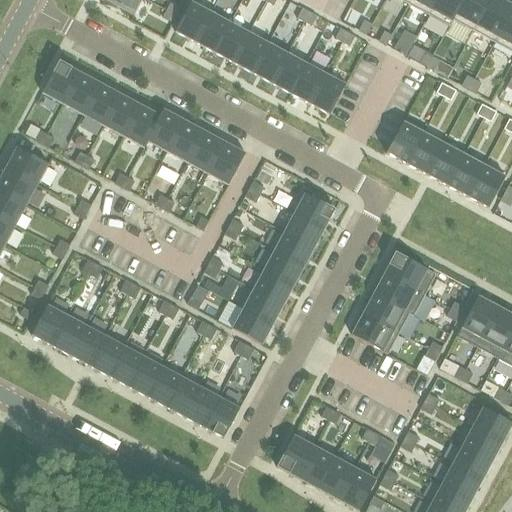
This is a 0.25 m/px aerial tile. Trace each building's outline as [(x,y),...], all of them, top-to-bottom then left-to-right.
[(99,0),(133,18),(142,0),(99,0)] [(410,0),(408,5),(428,16),(436,0),(410,0)] [(436,0),(428,16),(448,27),(462,0),(436,0)] [(462,0),(448,27),(449,27),(453,21),(473,32),(489,0),(462,0)] [(511,5),(501,0),(489,0),(473,32),(494,43),(511,9),(511,5)] [(191,3),(175,33),(195,44),(211,13),(192,3),(191,3)] [(171,14),(176,17),(180,9),(170,4),(166,11),(171,14)] [(302,9),(296,19),(304,23),(309,13),(302,9)] [(511,9),(494,43),(511,52),(511,9)] [(162,18),(172,24),(176,17),(171,14),(166,11),(162,18)] [(211,13),(195,44),(214,54),(230,24),(211,13)] [(309,13),(304,23),(311,27),(317,17),(309,13)] [(364,21),(358,32),(366,36),(371,25),(364,21)] [(230,24),(214,54),(233,64),(249,34),(230,24)] [(340,29),(334,40),(342,44),(347,33),(340,29)] [(384,32),(378,42),(386,47),(391,36),(384,32)] [(347,33),(342,44),(349,48),(355,37),(347,33)] [(249,34),(233,64),(252,75),(268,44),(249,34)] [(268,44),(252,75),(271,85),(287,54),(268,44)] [(393,50),(405,57),(409,51),(396,44),(393,50)] [(287,54),(271,85),(290,95),(306,65),(287,54)] [(424,54),(419,64),(426,68),(432,58),(424,54)] [(432,58),(426,68),(434,72),(439,62),(432,58)] [(42,95),(63,106),(80,74),(59,62),(42,95)] [(306,65),(290,95),(309,105),(325,75),(306,65)] [(100,84),(80,74),(63,106),(83,117),(100,84)] [(325,75),(309,105),(329,116),(345,85),(325,75)] [(467,77),(461,87),(468,91),(474,81),(467,77)] [(474,81),(468,91),(476,95),(481,85),(474,81)] [(103,128),(120,95),(100,84),(83,117),(103,128)] [(441,84),(436,94),(443,98),(448,88),(441,84)] [(448,88),(443,98),(450,102),(456,92),(448,88)] [(123,138),(140,106),(120,95),(103,128),(123,138)] [(481,105),(476,116),(483,119),(489,109),(481,105)] [(123,138),(143,149),(164,110),(163,110),(159,116),(140,106),(123,138)] [(489,109),(483,119),(490,123),(496,113),(489,109)] [(184,121),(164,110),(143,149),(144,150),(147,143),(166,154),(184,121)] [(509,120),(503,130),(511,134),(511,132),(511,121),(509,120)] [(184,121),(166,154),(186,164),(204,132),(184,121)] [(390,147),(386,154),(407,165),(424,134),(403,123),(390,147)] [(40,131),(34,141),(41,145),(47,135),(40,131)] [(207,175),(224,143),(204,132),(186,164),(207,175)] [(424,134),(407,165),(427,176),(444,145),(424,134)] [(47,135),(41,145),(49,149),(54,139),(47,135)] [(224,143),(207,175),(228,186),(245,154),(224,143)] [(444,145),(427,176),(447,187),(464,155),(444,145)] [(37,187),(48,166),(16,148),(5,169),(37,187)] [(80,153),(74,163),(82,167),(87,157),(80,153)] [(464,155),(447,187),(467,198),(484,166),(464,155)] [(87,157),(82,167),(89,171),(94,161),(87,157)] [(484,166),(467,198),(488,209),(505,177),(484,166)] [(0,177),(0,192),(26,207),(37,187),(5,169),(0,177)] [(260,171),(256,179),(266,185),(271,177),(260,171)] [(120,175),(114,185),(122,189),(127,179),(120,175)] [(127,179),(122,189),(129,192),(134,182),(127,179)] [(253,183),(248,190),(260,196),(264,189),(253,183)] [(248,190),(244,198),(256,204),(260,196),(248,190)] [(0,192),(0,218),(15,227),(26,207),(0,192)] [(293,214),(324,231),(334,211),(327,207),(304,194),(293,214)] [(511,198),(504,194),(500,202),(510,207),(511,203),(511,198)] [(160,196),(155,206),(162,210),(167,200),(160,196)] [(167,200),(162,210),(169,214),(174,204),(167,200)] [(81,201),(77,208),(87,214),(91,206),(81,201)] [(243,203),(240,209),(246,212),(249,206),(243,203)] [(77,208),(73,216),(83,221),(87,214),(77,208)] [(324,231),(293,214),(283,233),(313,250),(324,231)] [(0,244),(5,247),(15,227),(0,218),(0,244)] [(201,218),(195,228),(203,232),(208,222),(201,218)] [(232,221),(228,228),(239,234),(243,227),(232,221)] [(228,228),(224,236),(235,242),(239,234),(228,228)] [(273,252),(303,269),(313,250),(283,233),(273,252)] [(60,241),(56,248),(66,254),(70,246),(60,241)] [(56,248),(52,256),(62,261),(66,254),(56,248)] [(273,252),(262,271),(293,288),(303,269),(273,252)] [(395,253),(383,274),(424,296),(436,275),(395,253)] [(212,259),(208,266),(219,272),(223,265),(212,259)] [(88,261),(82,272),(89,276),(95,265),(88,261)] [(95,265),(89,276),(96,280),(103,269),(95,265)] [(208,266),(204,274),(215,280),(219,272),(208,266)] [(262,271),(252,291),(283,307),(293,288),(262,271)] [(383,274),(373,295),(414,316),(424,322),(435,302),(424,296),(383,274)] [(38,281),(34,289),(44,294),(48,287),(38,281)] [(126,281),(120,293),(127,297),(133,285),(126,281)] [(133,285),(127,297),(135,301),(141,289),(133,285)] [(34,289),(30,296),(40,301),(44,294),(34,289)] [(273,326),(283,307),(252,291),(242,310),(273,326)] [(373,295),(362,315),(398,334),(409,340),(419,321),(413,317),(414,316),(373,295)] [(478,297),(456,338),(477,349),(499,308),(478,297)] [(191,298),(187,305),(198,311),(202,304),(191,298)] [(164,302),(158,313),(165,317),(171,306),(164,302)] [(454,303),(450,310),(460,316),(464,308),(454,303)] [(31,337),(51,347),(67,317),(47,306),(31,337)] [(171,306),(165,317),(173,321),(179,310),(171,306)] [(511,315),(499,308),(477,349),(497,360),(511,331),(511,315)] [(23,309),(19,316),(29,322),(33,314),(23,309)] [(273,326),(242,310),(231,329),(262,346),(273,326)] [(450,310),(446,317),(456,323),(460,316),(450,310)] [(362,315),(351,336),(387,355),(398,334),(362,315)] [(67,317),(51,347),(70,358),(86,327),(67,317)] [(202,322),(196,334),(203,338),(209,326),(202,322)] [(209,326),(203,338),(210,342),(217,330),(209,326)] [(105,337),(86,327),(70,358),(89,368),(105,337)] [(511,331),(497,360),(511,367),(511,331)] [(108,378),(124,347),(105,337),(89,368),(108,378)] [(239,342),(233,354),(240,358),(246,346),(239,342)] [(432,343),(428,350),(438,356),(442,348),(432,343)] [(246,346),(240,358),(248,362),(254,350),(246,346)] [(124,347),(108,378),(127,388),(143,358),(124,347)] [(428,350),(424,357),(434,363),(438,356),(428,350)] [(143,358),(127,388),(146,398),(162,368),(143,358)] [(439,370),(453,377),(458,367),(444,360),(439,370)] [(458,367),(453,377),(460,381),(465,371),(458,367)] [(165,409),(181,378),(162,368),(146,398),(165,409)] [(465,371),(460,381),(467,385),(472,375),(465,371)] [(181,378),(165,409),(184,419),(200,388),(181,378)] [(480,392),(492,399),(498,388),(485,382),(480,392)] [(203,429),(219,398),(200,388),(184,419),(203,429)] [(498,388),(492,399),(499,402),(505,392),(498,388)] [(505,392),(499,402),(507,406),(511,396),(505,392)] [(428,395),(424,402),(435,408),(439,401),(428,395)] [(239,409),(219,398),(203,429),(223,440),(239,409)] [(424,402),(420,410),(431,416),(435,408),(424,402)] [(326,408),(321,418),(328,422),(333,412),(326,408)] [(511,424),(482,408),(471,428),(502,445),(511,425),(511,424)] [(333,412),(328,422),(335,426),(340,416),(333,412)] [(502,445),(471,428),(461,447),(492,464),(502,445)] [(366,430),(361,440),(368,444),(374,434),(366,430)] [(408,433),(404,440),(415,446),(419,439),(408,433)] [(374,434),(368,444),(375,448),(381,438),(374,434)] [(276,468),(297,480),(314,447),(293,436),(276,468)] [(404,440),(400,448),(411,454),(415,446),(404,440)] [(334,458),(314,447),(297,480),(317,490),(334,458)] [(461,447),(451,466),(481,483),(492,464),(461,447)] [(334,458),(317,490),(337,501),(355,469),(334,458)] [(75,470),(104,486),(106,481),(77,465),(75,470)] [(451,466),(441,485),(471,502),(481,483),(451,466)] [(357,511),(358,511),(376,480),(355,469),(337,501),(357,511)] [(387,471),(383,478),(394,484),(398,477),(387,471)] [(383,478),(379,486),(390,492),(394,484),(383,478)] [(444,511),(465,511),(471,502),(441,485),(430,504),(444,511)] [(373,497),(369,505),(380,511),(384,503),(373,497)]
